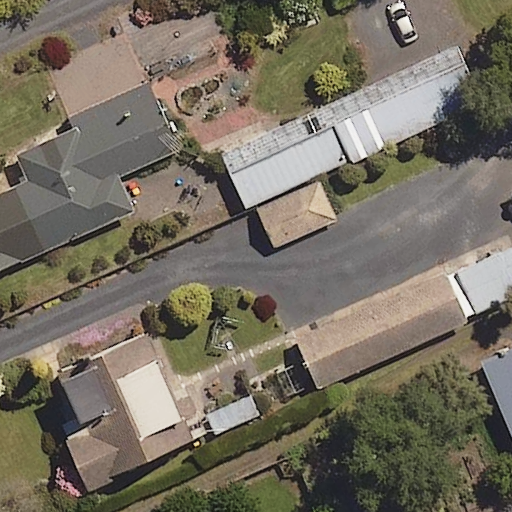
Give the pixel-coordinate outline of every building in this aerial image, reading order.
[(475,97),(450,43),(221,150),(245,202),(253,199),(273,242),(334,213),(315,172),(475,97)] [(175,143),(147,78),(66,115),(69,122),(11,148),(23,176),(0,186),(0,235),(10,258),(130,204),(115,169),(175,143)] [(511,188),(511,235),(449,266),(469,306),(511,285),(511,185),(511,186),(511,188)] [(463,315),(442,266),(294,332),(316,381),(463,315)] [(50,370),(64,407),(55,410),(82,480),(188,439),(143,321),(102,336),(120,385),(104,391),(90,355),(50,370)] [(511,350),(484,362),(511,431),(511,350)] [(258,408),(249,390),(203,411),(211,430),(258,408)]
